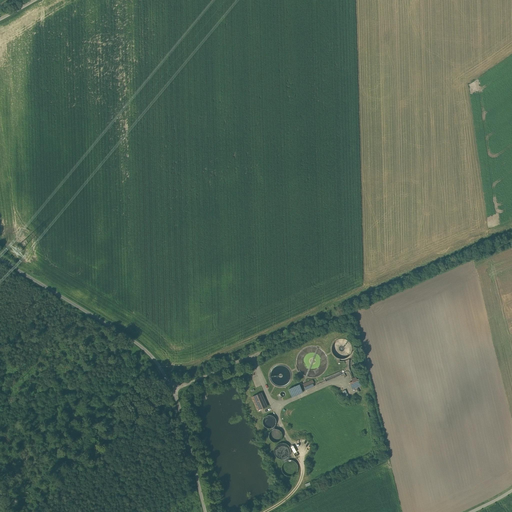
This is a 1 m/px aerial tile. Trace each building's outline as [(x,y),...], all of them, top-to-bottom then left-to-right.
[(274,366),(272,368),(271,370),(270,372),(269,374),(269,377),(270,379),(271,381),(272,383),(274,385),(276,386),(278,387),(281,387),(283,387),(285,386),(288,385),(289,383),(291,381),(291,378),(292,376),(292,374),(291,371),(290,369),(288,367),(286,366),(284,365),(281,364),(279,365),(277,365),(274,366)] [(357,379),(355,377),(351,379),(352,381),(349,383),(351,387),(354,386),(359,384),(360,383),(358,379),(357,379)] [(314,383),(312,380),(303,384),(305,390),(314,386),(313,385),(313,384),(314,383)] [(289,387),(292,396),(303,393),(301,384),(289,387)] [(252,397),(258,411),(266,407),(263,400),(264,400),(261,393),(252,397)]
